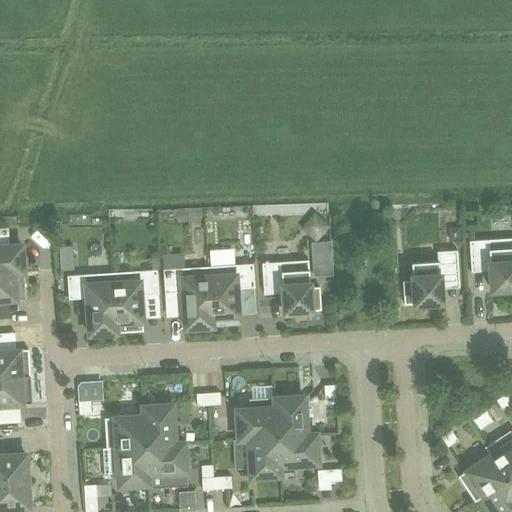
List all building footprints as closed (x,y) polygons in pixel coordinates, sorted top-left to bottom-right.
[(446,228),(447,241),(461,240),(460,227),(446,228)] [(489,240),(469,241),(471,272),(490,271),(491,291),(511,289),(511,247),(490,249),(489,240)] [(311,245),(313,279),(330,278),(327,244),(311,245)] [(0,273),(23,272),(22,245),(0,246),(0,273)] [(402,272),(404,305),(441,302),(440,283),(459,282),(457,250),(437,252),(438,270),(402,272)] [(263,294),(282,293),(283,313),(321,310),(319,287),(310,288),(308,260),(261,263),(263,294)] [(208,267),(212,327),(239,325),(236,288),(254,287),(253,264),(208,267)] [(185,329),(212,327),(208,267),(163,270),(164,293),(182,292),(185,329)] [(157,270),(112,273),(116,333),(143,331),(140,295),(158,294),(157,270)] [(0,300),(25,299),(23,273),(23,272),(0,273),(0,300)] [(112,273),(67,276),(68,299),(86,298),(88,335),(116,333),(112,273)] [(0,351),(0,378),(30,376),(28,349),(0,351)] [(0,405),(32,404),(30,376),(0,378),(0,405)] [(325,398),(336,397),(336,385),(324,386),(325,398)] [(220,392),(208,393),(209,405),(220,405),(220,392)] [(197,406),(209,405),(208,393),(196,394),(197,406)] [(511,403),(511,402),(506,393),(496,400),(503,410),(511,403)] [(304,396),(274,398),(277,437),(316,434),(316,433),(306,434),(304,396)] [(236,410),(238,439),(277,437),(274,398),(274,407),(236,410)] [(78,401),(79,413),(91,413),(90,401),(78,401)] [(172,404),(143,406),(145,445),(184,443),(184,442),(175,443),(172,404)] [(104,418),(106,448),(145,445),(143,406),(142,406),(142,416),(104,418)] [(441,437),(448,447),(458,440),(451,430),(441,437)] [(511,434),(510,431),(485,447),(507,480),(511,475),(511,434)] [(318,464),(316,434),(277,437),(279,476),(280,476),(280,466),(318,464)] [(250,478),(279,476),(277,437),(238,439),(238,440),(247,440),(250,478)] [(184,443),(145,445),(148,484),(149,484),(149,487),(187,485),(184,443)] [(118,486),(148,484),(145,445),(106,448),(106,449),(116,448),(118,486)] [(458,476),(474,501),(507,480),(485,447),(484,447),(490,455),(458,476)] [(0,482),(27,481),(25,454),(0,455),(0,482)] [(342,481),(341,469),(329,469),(330,482),(342,481)] [(213,477),(202,478),(202,490),(214,489),(213,477)] [(225,477),(213,477),(214,489),(226,489),(225,477)] [(511,511),(511,487),(507,480),(474,501),(481,511),(511,511)] [(29,508),(27,481),(0,482),(0,511),(2,511),(2,510),(29,508)] [(83,486),(84,497),(96,497),(95,485),(83,486)] [(178,492),(180,509),(196,508),(195,491),(178,492)]
